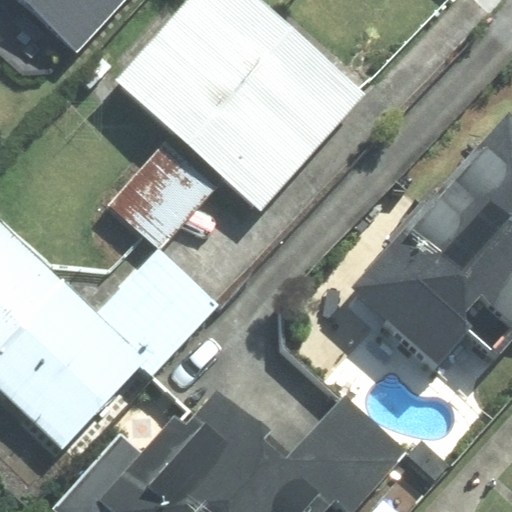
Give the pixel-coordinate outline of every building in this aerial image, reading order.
[(3,0),(75,62),(129,0),(3,0)] [(361,98),(254,0),(196,0),(116,86),(253,213),(361,98)] [(511,125),(357,318),(436,382),(467,344),(501,371),(511,357),(511,125)] [(94,318),(0,230),(0,398),(72,466),(214,316),(151,258),(94,318)] [(204,398),(102,511),(101,511),(327,511),(328,511),(329,511),(364,511),(409,462),(344,404),(285,470),(204,398)] [(511,511),(511,502),(502,511),(511,511)]
